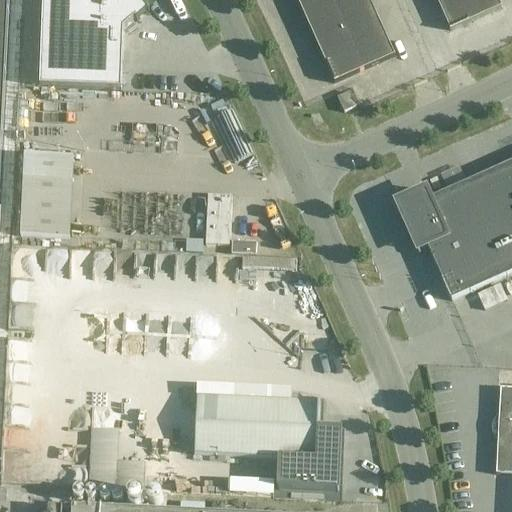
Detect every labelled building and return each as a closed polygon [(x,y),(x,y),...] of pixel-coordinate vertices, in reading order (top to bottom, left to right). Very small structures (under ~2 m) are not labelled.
[(0,0),(0,179),(8,0),(0,0)] [(42,0),(39,88),(120,91),(123,31),(132,23),(136,23),(148,13),(146,10),(141,4),(136,0),(42,0)] [(368,0),(295,0),(334,85),(394,58),(368,0)] [(496,0),(435,0),(450,32),(501,9),(496,0)] [(133,92),(133,107),(153,107),(153,93),(133,92)] [(344,114),(352,110),(356,109),(349,94),(337,100),(344,114)] [(73,159),(24,157),(19,238),(69,241),(73,159)] [(511,275),(511,164),(430,201),(425,192),(397,204),(395,200),(394,201),(419,257),(420,256),(418,252),(427,248),(451,303),(511,275)] [(231,199),(208,197),(205,247),(229,248),(231,199)] [(73,272),(73,278),(113,279),(114,250),(97,249),(97,247),(50,246),(49,272),(73,272)] [(177,251),(137,253),(138,282),(197,278),(196,258),(178,259),(177,251)] [(172,334),(174,354),(193,353),(192,333),(172,334)] [(220,360),(219,337),(194,339),(196,361),(220,360)] [(150,339),(150,356),(168,356),(168,339),(150,339)] [(511,390),(500,390),(498,422),(495,422),(495,437),(498,437),(496,476),(511,477),(511,390)] [(197,398),(194,457),(278,461),(276,491),(337,494),(340,433),(318,432),(319,404),(197,398)] [(147,450),(148,470),(159,469),(158,449),(147,450)] [(94,490),(91,472),(71,475),(73,492),(94,490)] [(98,482),(104,496),(121,489),(116,475),(98,482)]
